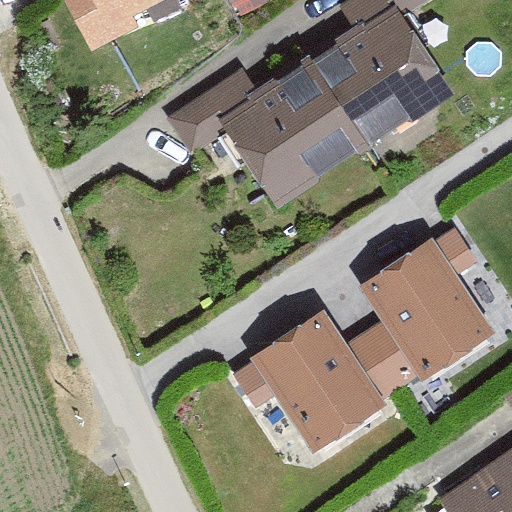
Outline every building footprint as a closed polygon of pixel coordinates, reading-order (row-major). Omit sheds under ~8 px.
[(56,0),(90,63),(137,39),(135,22),(175,0),(214,0),(215,1),(215,0),(56,0)] [(458,100),(402,15),(221,132),(277,217),(458,100)] [(429,245),(361,294),(380,322),(420,379),(424,384),(493,340),(453,279),(472,271),(448,242),(433,251),(429,245)] [(326,319),(252,364),(314,462),(384,410),(420,379),(380,322),(347,352),(326,319)] [(511,425),(511,396),(499,405),(511,425)] [(445,511),(511,511),(511,453),(440,504),(445,511)]
